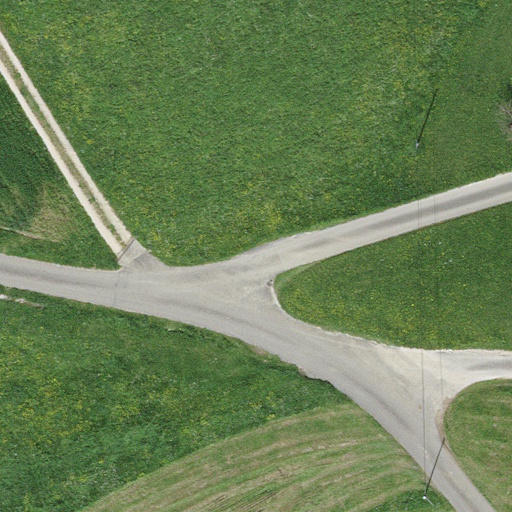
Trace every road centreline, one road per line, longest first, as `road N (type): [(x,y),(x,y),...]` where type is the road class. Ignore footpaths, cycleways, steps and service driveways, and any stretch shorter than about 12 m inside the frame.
road 1 (residential): [(0,264),(169,294),(314,347),(370,388),(473,511)]
road 2 (track): [(0,37),(144,266),(149,291)]
road 3 (track): [(370,388),(412,369),(511,370)]
